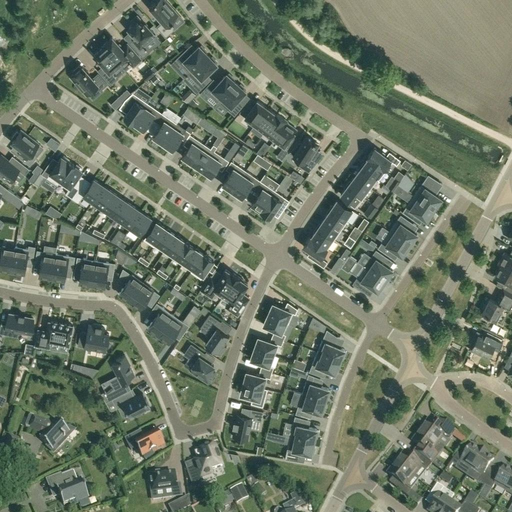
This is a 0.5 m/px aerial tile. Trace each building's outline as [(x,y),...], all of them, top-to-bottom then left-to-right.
[(155,2),(149,7),(162,22),(156,27),(165,37),(175,29),(170,23),(172,21),(172,22),(174,21),(173,20),(178,15),(168,3),(167,5),(162,0),(157,0),(157,1),(156,0),(154,1),(155,2)] [(222,32),(212,19),(196,0),(182,0),(228,57),(235,52),(232,48),(229,51),(217,36),(222,32)] [(118,20),(123,26),(129,21),(125,16),(118,20)] [(133,25),(128,29),(136,38),(130,43),(143,58),(149,52),(144,46),(156,35),(145,23),(145,24),(143,22),(137,16),(130,22),(133,25)] [(104,47),(119,65),(126,59),(133,66),(141,59),(127,44),(122,48),(112,37),(102,46),(103,47),(104,47)] [(177,59),(190,73),(208,55),(205,52),(206,51),(201,46),(200,47),(199,46),(189,56),(185,51),(177,59)] [(104,47),(103,47),(94,55),(103,66),(98,71),(110,85),(119,78),(113,71),(119,65),(104,47)] [(240,66),(248,57),(238,49),(230,58),(240,66)] [(211,58),(208,55),(190,73),(203,86),(211,79),(206,75),(217,64),(216,63),(217,62),(212,57),(211,58)] [(87,72),(87,71),(86,70),(85,70),(82,66),(80,68),(79,66),(73,72),(74,73),(70,77),(87,96),(98,85),(102,89),(107,84),(98,74),(93,78),(87,72)] [(151,68),(147,72),(151,77),(155,73),(151,68)] [(205,89),(219,101),(236,83),(233,80),(234,78),(229,74),(228,75),(227,74),(218,83),(213,79),(205,89)] [(265,74),(261,79),(268,84),(272,79),(265,74)] [(150,79),(155,84),(160,80),(155,75),(150,79)] [(239,85),(236,83),(219,101),(235,115),(243,106),(237,101),(246,91),(245,90),(246,89),(241,84),(239,85)] [(127,89),(119,96),(124,101),(125,100),(132,94),(127,89)] [(191,99),(195,95),(189,89),(185,93),(191,99)] [(280,100),(294,108),(299,98),(286,90),(280,100)] [(167,105),(173,96),(167,92),(161,101),(167,105)] [(63,102),(67,105),(73,96),(69,93),(63,102)] [(134,123),(147,103),(133,93),(125,100),(132,105),(124,117),(134,123)] [(119,96),(111,104),(115,109),(124,101),(119,96)] [(193,99),(189,103),(194,108),(198,103),(193,99)] [(254,124),(267,108),(257,101),(252,107),(247,104),(240,113),(245,117),(254,124)] [(156,121),(162,113),(147,103),(134,123),(143,130),(149,121),(151,118),(156,121)] [(80,113),(89,118),(93,110),(85,105),(80,113)] [(189,106),(184,113),(197,123),(202,116),(189,106)] [(265,132),(278,114),(277,114),(276,115),(267,108),(254,124),(265,132)] [(307,119),(340,142),(347,132),(332,122),(313,110),(307,119)] [(174,127),(177,123),(162,113),(156,121),(161,125),(153,137),(163,143),(174,127)] [(275,139),(287,123),(288,122),(287,122),(278,114),(265,132),(275,139)] [(198,123),(205,128),(210,121),(203,116),(198,123)] [(296,140),(291,137),(297,130),(287,123),(275,139),(284,146),(285,146),(290,149),(296,140)] [(185,141),(190,134),(185,131),(183,133),(174,127),(163,143),(172,150),(180,138),(185,141)] [(14,139),(12,142),(22,150),(18,155),(30,165),(37,156),(32,152),(39,144),(21,130),(19,133),(17,131),(12,137),(14,139)] [(192,163),(202,148),(205,144),(195,138),(190,134),(185,141),(183,144),(188,148),(182,156),(192,163)] [(213,144),(217,147),(222,139),(218,136),(213,144)] [(296,151),(293,156),(301,161),(298,165),(309,172),(317,162),(311,158),(319,145),(315,142),(315,141),(313,140),(313,141),(306,136),(301,144),(299,142),(295,150),(296,151)] [(51,137),(46,143),(55,150),(59,143),(51,137)] [(201,170),(211,155),(214,151),(217,147),(213,144),(210,148),(206,145),(205,144),(202,148),(192,163),(201,170)] [(243,144),(234,157),(239,161),(248,148),(243,144)] [(266,150),(261,146),(257,152),(262,156),(266,150)] [(367,157),(386,171),(392,162),(397,165),(400,160),(389,151),(386,156),(375,147),(367,157)] [(226,154),(231,158),(234,153),(229,149),(227,153),(226,154)] [(222,171),(229,161),(223,157),(214,151),(211,155),(201,170),(211,176),(217,167),(222,171)] [(276,156),(282,160),(286,155),(280,151),(276,156)] [(1,155),(0,156),(0,173),(1,174),(0,174),(0,177),(6,182),(8,180),(10,181),(19,170),(25,175),(30,169),(13,155),(12,156),(15,159),(11,163),(1,155)] [(59,183),(72,164),(70,162),(68,161),(69,160),(64,156),(63,157),(62,156),(57,164),(54,167),(54,166),(49,163),(41,174),(58,185),(59,183)] [(331,156),(320,169),(323,172),(314,182),(321,187),(340,163),(331,156)] [(361,167),(378,179),(384,170),(386,171),(367,157),(368,158),(361,167)] [(265,159),(261,165),(267,169),(271,163),(265,159)] [(412,164),(405,159),(401,165),(408,170),(412,164)] [(232,191),(246,171),(245,170),(243,174),(234,168),(236,164),(231,161),(226,169),(230,172),(222,184),(232,191)] [(59,183),(60,184),(68,190),(66,194),(72,198),(80,186),(74,182),(80,173),(82,171),(81,170),(82,168),(77,165),(76,166),(72,164),(59,183)] [(34,173),(38,175),(41,172),(42,169),(37,165),(33,171),(34,173)] [(355,176),(371,188),(378,179),(361,167),(355,176)] [(260,180),(246,171),(232,191),(242,197),(250,185),(254,189),(260,180)] [(34,173),(29,179),(33,183),(34,182),(38,175),(34,173)] [(398,184),(403,188),(407,191),(414,182),(405,173),(404,175),(400,181),(398,184)] [(282,180),(289,184),(293,178),(291,176),(286,174),(282,180)] [(295,179),(300,183),(304,177),(299,174),(295,179)] [(414,195),(434,209),(435,207),(437,208),(442,202),(440,200),(441,199),(431,192),(438,182),(428,175),(414,195)] [(348,185),(364,197),(371,188),(355,176),(348,185)] [(80,186),(72,198),(78,203),(82,197),(91,203),(104,185),(94,179),(92,181),(86,190),(80,186)] [(396,179),(389,188),(390,189),(393,191),(398,184),(400,181),(396,179)] [(261,211),(275,190),(265,184),(260,180),(254,189),(260,192),(251,204),(261,211)] [(0,195),(1,193),(4,195),(8,189),(0,182),(0,195)] [(399,195),(403,188),(398,184),(393,191),(399,195)] [(104,185),(91,203),(101,210),(103,208),(102,208),(113,192),(107,187),(104,185)] [(364,197),(348,185),(341,194),(357,207),(364,197)] [(390,189),(389,188),(385,185),(381,190),(387,194),(390,189)] [(290,200),(285,197),(275,190),(261,211),(271,217),(279,205),(284,209),(290,200)] [(112,214),(123,198),(113,192),(102,208),(103,208),(107,211),(112,214)] [(165,194),(158,205),(163,209),(170,198),(165,194)] [(21,201),(26,204),(30,199),(24,195),(21,201)] [(434,209),(414,195),(402,212),(413,219),(417,213),(426,220),(428,218),(430,220),(434,213),(432,211),(434,209)] [(123,198),(112,214),(121,221),(132,205),(123,198)] [(330,209),(347,221),(354,211),(337,199),(330,209)] [(371,203),(368,208),(375,213),(378,208),(371,203)] [(121,221),(130,227),(141,211),(132,205),(121,221)] [(324,219),(341,230),(347,221),(330,209),(324,219)] [(130,227),(129,229),(139,236),(151,218),(141,211),(130,227)] [(401,215),(389,231),(409,245),(413,240),(414,242),(418,236),(416,235),(417,234),(407,227),(411,222),(401,215)] [(362,231),(369,221),(364,218),(357,228),(362,231)] [(318,228),(334,240),(341,230),(324,219),(318,228)] [(81,230),(61,221),(61,223),(60,231),(80,235),(81,230)] [(157,241),(166,228),(156,222),(144,239),(154,246),(156,243),(157,241)] [(156,243),(163,248),(165,250),(175,235),(173,233),(166,228),(157,241),(156,243)] [(310,236),(328,249),(334,240),(318,228),(311,237),(310,236)] [(408,251),(406,250),(409,245),(389,231),(378,248),(388,255),(392,249),(402,256),(403,255),(404,256),(408,251)] [(349,236),(355,240),(358,236),(351,232),(349,236)] [(175,256),(185,241),(181,238),(180,238),(175,235),(165,250),(170,253),(171,253),(175,256)] [(121,241),(114,236),(111,241),(118,245),(121,241)] [(328,249),(310,236),(303,247),(315,255),(312,260),(324,267),(327,262),(321,258),(327,249),(328,249)] [(356,240),(355,240),(349,236),(344,243),(350,248),(356,240)] [(366,249),(369,243),(361,238),(358,243),(366,249)] [(188,244),(185,241),(175,256),(178,258),(184,262),(194,247),(188,244)] [(15,248),(11,271),(24,273),(27,261),(33,262),(35,246),(29,245),(28,248),(15,246),(15,248)] [(3,246),(0,260),(0,269),(11,271),(15,248),(3,246)] [(192,268),(193,269),(195,266),(203,254),(196,249),(194,247),(184,262),(186,264),(192,268)] [(119,262),(123,264),(123,263),(127,255),(119,249),(117,256),(119,262)] [(37,250),(35,262),(41,263),(39,276),(52,278),(56,255),(55,255),(43,253),(44,251),(37,250)] [(365,267),(385,280),(388,276),(390,277),(394,272),(392,270),(383,263),(387,257),(376,250),(365,267)] [(511,255),(505,252),(499,264),(501,265),(511,270),(511,255)] [(56,255),(52,278),(64,280),(67,268),(73,269),(75,256),(69,255),(55,253),(55,255),(56,255)] [(213,261),(203,254),(195,266),(193,269),(191,272),(201,278),(208,269),(213,272),(217,266),(212,262),(213,261)] [(348,257),(345,261),(341,266),(348,271),(355,260),(349,256),(348,257)] [(77,257),(75,269),(81,270),(79,283),(92,285),(96,260),(84,258),(77,257)] [(341,266),(345,261),(340,257),(339,257),(335,263),(341,267),(341,266)] [(96,260),(92,285),(105,287),(107,275),(113,276),(115,263),(109,262),(96,260)] [(511,291),(511,270),(501,265),(495,276),(508,283),(505,288),(511,291)] [(262,277),(266,269),(262,267),(258,275),(262,277)] [(385,280),(365,267),(353,284),(363,291),(367,285),(371,287),(378,291),(380,292),(384,286),(382,285),(385,280)] [(126,283),(119,294),(129,301),(142,282),(123,268),(119,278),(126,283)] [(222,297),(237,276),(232,272),(231,273),(226,269),(218,281),(211,276),(201,290),(207,294),(210,289),(222,297)] [(243,279),(237,276),(222,297),(235,306),(232,311),(238,315),(249,298),(242,293),(248,284),(242,281),(243,279)] [(142,282),(129,301),(140,309),(147,298),(154,303),(160,295),(142,282)] [(511,291),(505,288),(504,287),(503,288),(499,297),(501,298),(499,303),(490,298),(482,312),(484,313),(483,315),(484,317),(490,321),(493,320),(494,318),(496,319),(503,306),(510,311),(511,307),(511,291)] [(287,302),(285,308),(272,302),(267,314),(287,323),(291,313),(295,314),(297,309),(287,302)] [(154,306),(147,316),(153,320),(148,327),(158,335),(171,317),(154,306)] [(208,310),(203,307),(200,311),(205,315),(208,310)] [(1,324),(0,329),(0,333),(5,335),(6,330),(30,334),(34,319),(24,317),(25,315),(24,315),(24,317),(19,316),(19,314),(18,316),(9,314),(7,325),(1,324)] [(171,317),(158,335),(170,343),(175,336),(177,332),(182,336),(187,329),(189,326),(173,314),(171,317)] [(224,344),(230,336),(217,327),(221,322),(218,319),(210,314),(205,320),(213,325),(207,334),(210,336),(206,343),(205,344),(221,355),(222,354),(226,347),(227,346),(224,344)] [(287,323),(267,314),(262,325),(274,331),(272,335),(284,340),(286,335),(282,333),(287,323)] [(314,328),(317,320),(313,317),(309,326),(314,328)] [(69,345),(73,327),(73,326),(72,325),(72,326),(63,324),(59,323),(58,323),(50,321),(49,321),(49,322),(47,331),(38,329),(34,345),(50,348),(51,342),(68,346),(69,346),(69,345)] [(80,331),(78,345),(84,347),(84,348),(105,352),(109,334),(104,333),(105,328),(102,327),(96,326),(89,325),(87,333),(80,331)] [(326,330),(317,352),(340,362),(342,357),(344,358),(347,352),(345,351),(345,350),(334,345),(338,337),(326,330)] [(503,339),(484,331),(481,336),(478,335),(476,339),(473,338),(468,349),(481,354),(482,352),(489,355),(492,349),(497,351),(503,339)] [(281,346),(284,340),(272,335),(270,340),(258,336),(253,348),(274,355),(278,344),(281,346)] [(203,358),(206,354),(191,344),(184,354),(189,358),(195,362),(190,370),(208,382),(215,372),(211,369),(214,366),(203,358)] [(274,355),(253,348),(249,360),(262,364),(260,369),(272,373),(274,367),(270,366),(274,355)] [(59,350),(60,360),(74,359),(74,355),(70,355),(69,349),(59,350)] [(340,362),(317,352),(309,372),(321,376),(324,369),(335,374),(336,372),(338,373),(341,367),(338,366),(340,362)] [(108,389),(102,393),(106,402),(112,399),(131,389),(128,383),(131,381),(130,377),(135,375),(130,365),(125,355),(116,360),(117,362),(112,365),(120,381),(107,387),(108,389)] [(81,365),(74,363),(72,370),(79,373),(81,365)] [(264,388),(266,377),(270,378),(272,373),(260,369),(259,374),(246,371),(242,383),(267,390),(267,389),(264,388)] [(307,377),(302,394),(325,401),(326,397),(329,397),(331,391),(329,390),(329,389),(318,385),(320,378),(308,374),(307,377)] [(262,407),(267,390),(242,383),(239,395),(252,399),(251,404),(262,407)] [(143,393),(135,397),(131,389),(112,399),(117,408),(124,404),(131,418),(141,413),(140,411),(150,406),(147,401),(146,398),(143,393)] [(324,406),(325,401),(302,394),(295,413),(308,417),(310,410),(321,413),(322,412),(324,413),(326,406),(324,406)] [(232,427),(232,428),(235,429),(233,437),(247,440),(251,419),(261,421),(263,412),(251,409),(249,417),(237,415),(236,422),(234,421),(234,422),(233,428),(232,427)] [(53,423),(30,415),(31,416),(27,427),(26,427),(45,434),(43,440),(44,441),(43,442),(53,450),(53,449),(57,445),(59,446),(66,439),(65,437),(70,432),(56,419),(53,423)] [(307,420),(295,417),(290,435),(314,441),(315,437),(317,438),(319,431),(317,430),(317,429),(305,426),(307,420)] [(442,428),(428,418),(424,424),(426,425),(422,431),(444,447),(447,442),(447,440),(449,439),(456,430),(445,423),(442,428)] [(444,447),(422,431),(418,436),(417,435),(412,440),(426,450),(422,456),(432,463),(436,457),(430,453),(436,445),(442,449),(444,447)] [(140,432),(125,439),(131,450),(137,447),(142,457),(143,456),(145,460),(154,455),(152,452),(163,445),(160,440),(163,439),(159,433),(157,434),(157,432),(144,439),(140,432)] [(281,434),(274,433),(272,440),(279,442),(281,434)] [(462,443),(466,438),(461,434),(457,440),(462,443)] [(21,440),(9,435),(3,453),(16,457),(22,438),(21,440)] [(314,442),(290,436),(290,437),(288,445),(287,449),(285,458),(298,461),(300,452),(311,454),(312,453),(314,453),(315,447),(313,447),(314,442)] [(471,469),(483,451),(472,444),(463,456),(457,452),(447,467),(449,468),(453,464),(457,467),(460,462),(471,469)] [(199,483),(197,477),(200,476),(201,477),(212,473),(211,470),(222,466),(217,452),(215,445),(194,452),(196,459),(195,460),(197,467),(194,468),(193,467),(187,470),(192,485),(199,483)] [(417,461),(404,451),(400,457),(401,458),(397,463),(413,475),(421,465),(427,470),(432,463),(422,456),(417,461)] [(485,485),(491,475),(485,471),(494,458),(483,451),(471,469),(481,476),(478,481),(485,485)] [(413,475),(397,463),(393,468),(392,467),(387,472),(400,482),(396,487),(406,496),(411,490),(405,486),(413,475)] [(505,490),(511,478),(511,469),(504,465),(497,478),(491,475),(485,485),(492,489),(495,484),(505,490)] [(76,480),(72,471),(50,479),(54,489),(57,488),(64,504),(70,502),(71,506),(79,503),(78,499),(88,494),(81,478),(76,480)] [(165,472),(149,474),(151,491),(171,488),(172,495),(181,494),(180,486),(176,487),(175,474),(166,475),(165,472)] [(444,481),(447,476),(443,473),(439,478),(444,481)] [(260,498),(266,492),(258,483),(252,488),(260,498)] [(442,511),(450,500),(451,500),(454,495),(443,488),(437,483),(430,494),(436,497),(428,510),(430,511),(442,511)] [(242,484),(230,490),(235,499),(246,493),(242,484)] [(233,501),(228,491),(223,494),(229,503),(233,501)] [(474,491),(467,503),(475,508),(482,496),(474,491)] [(416,503),(426,503),(426,493),(416,494),(416,503)] [(461,507),(450,500),(442,511),(457,511),(458,511),(468,511),(472,506),(464,501),(461,507)] [(172,511),(180,511),(184,510),(179,501),(170,506),(172,511)]
